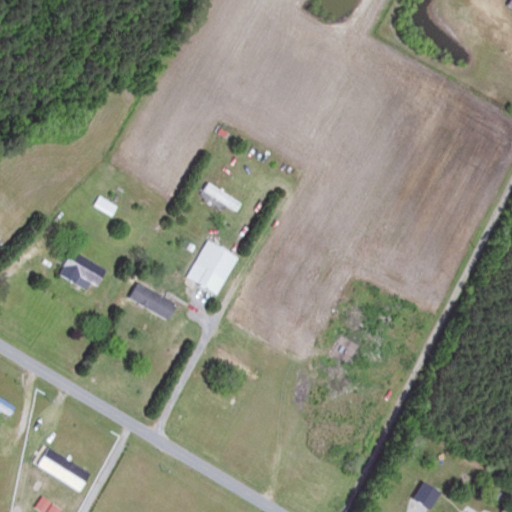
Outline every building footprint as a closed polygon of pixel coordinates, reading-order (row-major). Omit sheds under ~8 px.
[(210,197),(230,210),(235,203),(214,190),(210,197)] [(210,297),(233,259),(203,241),(180,279),(210,297)] [(81,291),(85,283),(92,287),(101,269),(66,249),(52,275),(81,291)] [(122,298),(162,321),(172,304),(132,281),(122,298)] [(212,357),(252,384),(258,375),(217,348),(212,357)] [(341,445),(315,431),(306,448),(333,462),(341,445)] [(31,467),(75,491),(85,472),(41,448),(31,467)]
